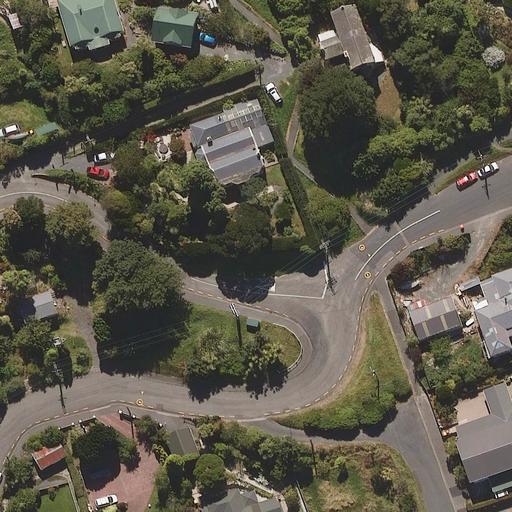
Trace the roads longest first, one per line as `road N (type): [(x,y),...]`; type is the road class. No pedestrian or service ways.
road 1 (residential): [(344,298),(189,277),(150,261),(75,204),(47,193),(0,195)]
road 2 (residential): [(443,511),(407,437),(279,432),(237,404)]
road 3 (residential): [(0,436),(39,401),(99,387),(237,404)]
road 4 (residential): [(511,173),(405,227),(363,264),(344,298)]
road 5 (residential): [(237,404),(307,386),(331,351),(344,298)]
